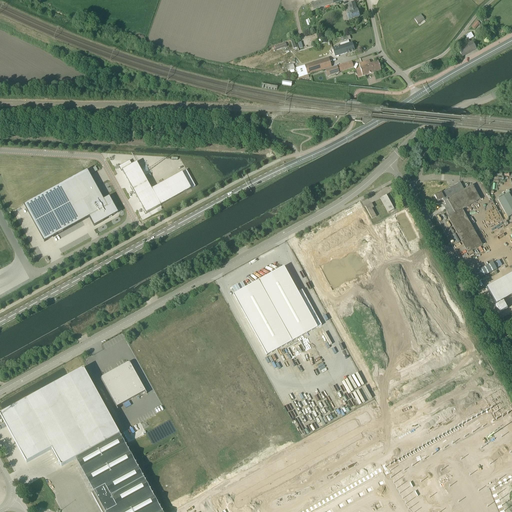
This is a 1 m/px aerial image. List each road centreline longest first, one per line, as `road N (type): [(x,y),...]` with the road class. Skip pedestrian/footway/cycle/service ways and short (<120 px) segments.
road 1 (secondary): [(0,322),(417,95)]
road 2 (unclassified): [(0,391),(333,208),(386,164)]
road 3 (unclassified): [(93,157),(127,208),(124,227),(31,276),(0,217)]
road 4 (unclassified): [(495,343),(407,185)]
road 5 (unclassified): [(386,164),(426,125),(511,87)]
